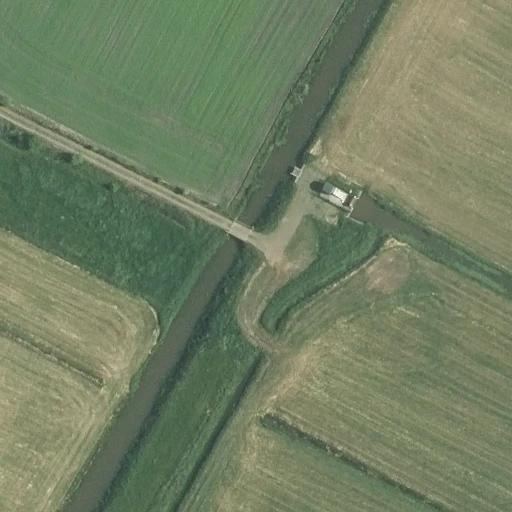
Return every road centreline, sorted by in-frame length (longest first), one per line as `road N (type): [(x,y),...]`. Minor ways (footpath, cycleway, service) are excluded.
road 1 (track): [(254,240),(276,237),(409,0)]
road 2 (track): [(0,111),(226,225)]
